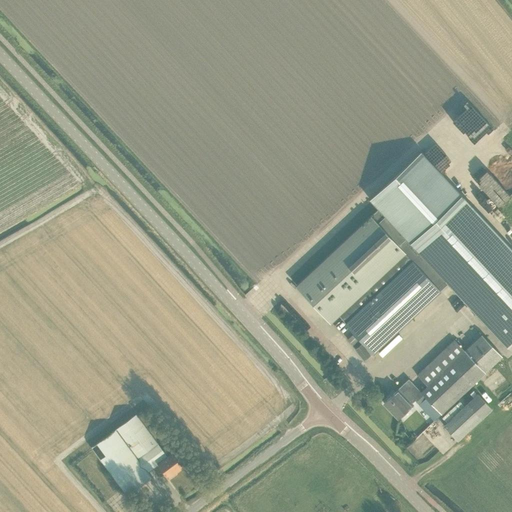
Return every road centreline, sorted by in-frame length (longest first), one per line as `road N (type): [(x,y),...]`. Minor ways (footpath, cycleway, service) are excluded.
road 1 (tertiary): [(324,414),(0,55)]
road 2 (unclassified): [(192,511),(324,414)]
road 3 (tertiary): [(426,511),(324,414)]
